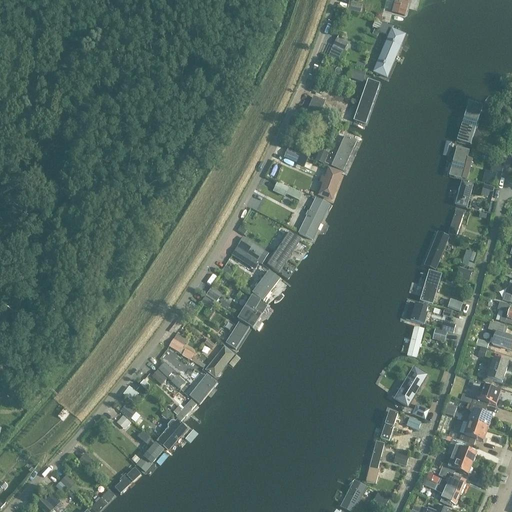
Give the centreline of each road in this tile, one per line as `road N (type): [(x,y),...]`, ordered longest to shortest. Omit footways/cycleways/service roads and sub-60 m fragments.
road 1 (residential): [(8,511),(112,396),(216,251),(294,104),(333,0)]
road 2 (unclassified): [(504,190),(433,428),(398,511)]
